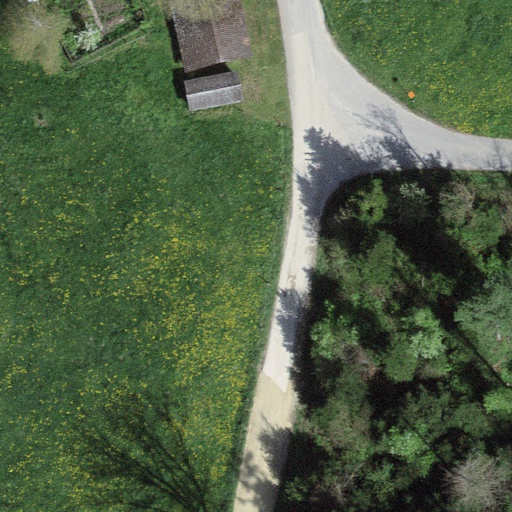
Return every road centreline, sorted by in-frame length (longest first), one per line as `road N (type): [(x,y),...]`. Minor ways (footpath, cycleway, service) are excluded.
road 1 (track): [(256,511),(309,124),(451,154),(511,156)]
road 2 (unclassified): [(309,124),(293,0)]
